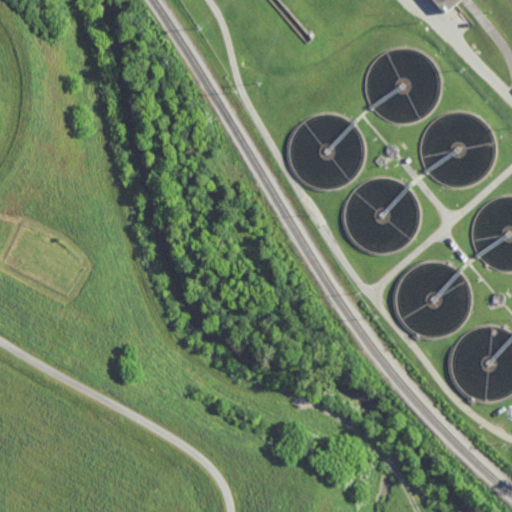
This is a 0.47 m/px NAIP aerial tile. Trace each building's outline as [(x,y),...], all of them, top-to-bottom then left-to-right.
[(466,0),(447,16),(433,0),(466,0)] [(401,123),(395,122),(388,119),(382,116),(374,109),(371,103),(367,94),(366,82),(368,73),(371,66),(380,56),(388,50),(396,48),(404,47),(411,48),(420,51),(427,55),(433,61),(436,66),(440,76),(441,84),(441,90),(438,100),(435,107),(428,114),(423,118),(412,122),(401,123)] [(456,186),(447,185),(441,182),(432,175),(428,171),(423,162),(422,154),(422,142),(424,134),(429,125),(437,118),(443,115),(453,112),(461,111),(467,112),(476,115),(485,122),(493,133),(495,141),(496,153),(493,165),(485,175),(480,180),(474,183),(463,186),(456,186)] [(353,122),(360,131),(364,139),(365,149),(365,159),(361,169),(355,177),(350,182),(341,187),(328,189),(316,187),(306,183),(299,177),(294,168),(291,160),(290,148),(291,140),(296,129),(300,124),(309,118),(316,114),(329,113),(337,114),(349,119),(353,122)] [(412,190),(416,195),(419,203),(421,214),(421,221),(418,230),(415,236),(410,242),(399,249),(391,252),(384,253),(378,252),(367,249),(362,246),(355,240),(348,229),(346,217),(346,209),(349,199),(353,192),(361,184),(365,182),(375,178),(382,177),(391,178),(402,182),(412,190)] [(511,270),(504,270),(498,269),(487,262),(482,257),(476,248),(474,243),(473,236),(474,225),(479,212),(486,205),(493,200),(502,196),(509,195),(511,195),(511,270)] [(465,276),(470,286),(473,297),(472,305),(470,313),(467,320),(459,329),(449,334),(441,337),(431,337),(420,334),(413,330),(405,323),(401,315),(398,305),(397,297),(399,289),(404,277),(410,271),(418,265),(430,262),(439,262),(445,263),(452,265),(458,269),(465,276)] [(511,332),(511,393),(509,396),(500,399),(494,400),(482,400),(474,397),(466,391),(461,386),(456,377),(454,369),(453,362),(455,350),(459,343),(467,334),(474,329),(483,326),(489,325),(496,326),(503,328),(511,332)]
